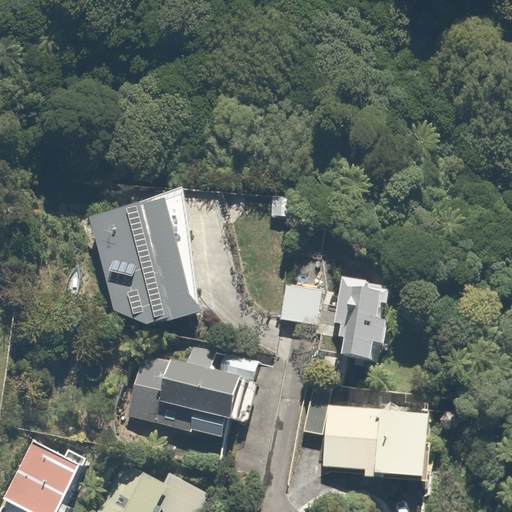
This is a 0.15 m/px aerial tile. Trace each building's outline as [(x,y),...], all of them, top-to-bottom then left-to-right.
[(117,308),(147,320),(194,308),(163,191),(91,210),(117,308)] [(393,279),(340,275),(334,346),(370,349),(371,336),(388,338),(393,279)] [(323,289),(279,287),(278,317),(322,319),(323,289)] [(251,373),(146,359),(138,420),(237,433),(238,422),(244,422),(251,373)] [(346,393),(305,389),(302,432),(322,433),(319,463),(428,472),(434,407),(345,400),(346,393)] [(63,511),(85,457),(30,436),(0,511),(63,511)] [(134,456),(128,469),(107,511),(160,511),(161,511),(164,511),(194,511),(205,490),(134,456)]
